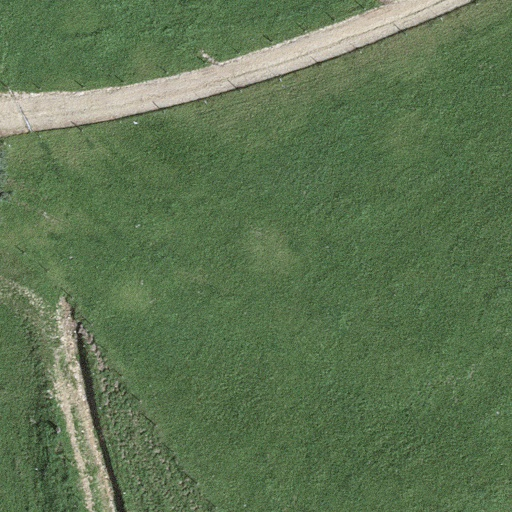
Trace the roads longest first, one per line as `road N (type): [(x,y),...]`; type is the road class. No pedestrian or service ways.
road 1 (track): [(0,117),(151,97),(327,43),(429,0)]
road 2 (track): [(0,220),(65,334),(95,511)]
